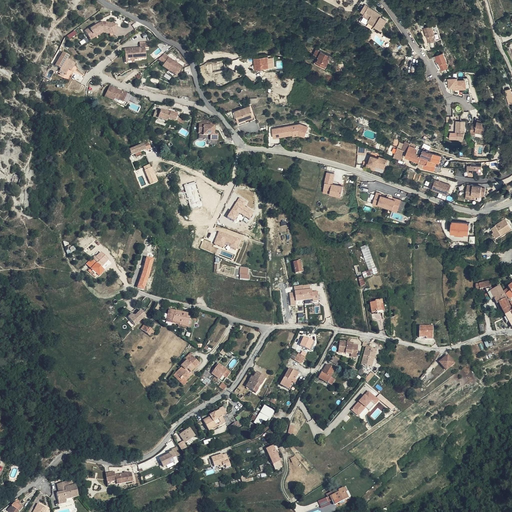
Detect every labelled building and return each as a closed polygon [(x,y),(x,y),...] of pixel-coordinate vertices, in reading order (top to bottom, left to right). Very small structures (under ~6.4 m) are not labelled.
[(376,10),(376,9),(373,6),(368,13),(372,15),(370,17),(377,21),(375,23),(369,19),(367,23),(379,31),(388,18),(382,14),(376,10)] [(99,33),(101,34),(104,32),(115,34),(117,23),(106,22),(106,24),(105,25),(101,25),(100,23),(90,29),(89,28),(84,31),(88,37),(92,34),(97,35),(99,33)] [(432,23),(424,26),(429,41),(436,39),(433,33),(435,32),(432,23)] [(70,38),(77,34),(75,30),(67,35),(70,38)] [(133,56),(133,59),(136,58),(147,56),(146,47),(151,46),(150,41),(140,43),(141,46),(126,49),(127,57),(133,56)] [(331,54),(317,47),(314,53),(319,55),(315,61),(326,66),(331,54)] [(447,59),(444,50),(436,54),(442,68),(448,66),(446,60),(447,59)] [(67,75),(70,69),(73,61),(69,59),(70,55),(62,52),(56,66),(61,69),(60,72),(67,75)] [(183,66),(165,54),(160,59),(165,63),(163,65),(177,75),(183,66)] [(255,70),(266,68),(270,67),(267,55),(253,58),(255,70)] [(86,76),(79,73),(76,80),(83,83),(86,76)] [(458,77),(448,78),(449,87),(453,87),(453,89),(467,88),(467,79),(458,79),(458,77)] [(104,97),(118,103),(120,100),(127,103),(130,94),(117,89),(117,90),(108,86),(104,97)] [(248,120),(248,105),(235,110),(239,123),(248,120)] [(167,117),(175,119),(177,112),(169,110),(168,111),(159,109),(159,110),(155,109),(153,116),(157,117),(157,116),(167,118),(167,117)] [(213,125),(203,125),(203,123),(198,123),(198,132),(203,132),(203,134),(210,134),(210,139),(218,139),(218,133),(213,132),(213,125)] [(300,123),(272,129),(274,137),(293,134),(294,135),(299,134),(301,134),(303,130),(307,131),(308,126),(300,123)] [(461,135),(469,136),(468,124),(460,124),(461,135)] [(480,127),(475,126),(472,139),(478,140),(479,135),(487,136),(489,126),(485,125),(480,124),(480,127)] [(372,149),(364,147),(364,154),(364,156),(371,157),(372,149)] [(145,149),(134,154),(136,158),(148,154),(149,153),(147,148),(145,149)] [(401,158),(405,159),(407,160),(409,156),(412,158),(416,160),(416,161),(421,163),(421,165),(424,166),(427,157),(426,157),(423,155),(413,152),(412,152),(404,149),(401,158)] [(433,153),(432,158),(429,164),(448,169),(450,159),(433,153)] [(375,164),(373,168),(379,170),(380,166),(383,167),(384,165),(392,168),(395,161),(386,159),(386,160),(378,157),(376,165),(375,164)] [(424,168),(446,174),(448,169),(429,164),(432,158),(427,157),(424,166),(424,168)] [(151,184),(158,181),(151,163),(143,166),(151,184)] [(327,171),(323,192),(342,196),(344,184),(334,182),(336,173),(327,171)] [(21,176),(13,174),(10,184),(18,186),(21,176)] [(452,184),(435,179),(432,188),(449,193),(452,184)] [(487,188),(473,187),(472,197),(478,198),(478,197),(481,197),(486,198),(487,196),(491,197),(491,189),(487,189),(487,188)] [(387,196),(382,194),(378,205),(383,206),(384,205),(398,209),(403,211),(407,201),(401,199),(401,201),(397,200),(387,196)] [(511,217),(494,229),(497,233),(511,225),(511,217)] [(471,224),(455,223),(455,234),(470,234),(471,224)] [(511,225),(497,233),(501,240),(503,239),(511,232),(511,225)] [(232,244),(230,248),(237,250),(241,239),(219,230),(214,243),(224,247),(226,242),(232,244)] [(378,273),(369,244),(361,246),(369,270),(363,272),(364,277),(378,273)] [(105,269),(113,262),(106,255),(101,260),(104,263),(102,265),(105,269)] [(154,273),(156,261),(151,260),(148,273),(142,290),(147,292),(154,273)] [(102,265),(98,261),(92,267),(96,271),(102,265)] [(307,273),(305,261),(300,262),(300,264),(298,264),(299,274),(307,273)] [(105,269),(107,271),(115,263),(113,262),(105,269)] [(95,275),(97,277),(105,269),(102,265),(96,271),(97,273),(95,275)] [(104,278),(109,272),(107,271),(105,269),(97,277),(100,279),(103,277),(104,278)] [(255,272),(247,270),(247,278),(248,278),(255,278),(255,272)] [(501,290),(500,282),(493,286),(494,289),(493,290),(492,289),(487,292),(491,298),(496,296),(494,293),(501,290)] [(302,285),(295,286),(296,292),(291,293),(292,305),(296,305),(296,301),(313,299),(313,300),(318,300),(318,292),(312,293),(312,290),(303,291),(302,285)] [(511,309),(508,303),(506,297),(499,301),(506,314),(509,312),(511,314),(511,313),(511,309)] [(381,304),(375,305),(377,314),(388,313),(388,307),(389,306),(388,301),(381,302),(381,304)] [(191,314),(179,312),(178,316),(177,316),(175,322),(181,323),(181,326),(190,327),(191,319),(190,319),(191,314)] [(132,325),(137,330),(149,318),(144,313),(142,314),(138,319),(136,316),(132,320),(135,322),(132,325)] [(154,337),(158,332),(151,327),(148,333),(154,337)] [(436,328),(423,328),(422,339),(429,339),(436,339),(436,328)] [(313,352),(317,344),(308,340),(304,348),(313,352)] [(356,353),(362,354),(362,346),(357,345),(357,344),(354,343),(347,343),(344,342),(343,353),(356,355),(356,353)] [(370,348),(365,364),(376,368),(381,351),(370,348)] [(309,360),(303,355),(299,361),(305,365),(309,360)] [(448,355),(440,361),(447,369),(455,363),(448,355)] [(197,370),(198,371),(204,365),(195,356),(190,360),(191,361),(185,367),(186,369),(180,375),(185,381),(187,379),(191,383),(198,376),(196,374),(194,373),(197,370)] [(341,366),(343,362),(336,357),(333,362),(341,366)] [(229,376),(231,373),(233,370),(227,366),(221,374),(227,379),(229,376)] [(330,385),(334,380),(334,379),(333,378),(337,370),(330,366),(326,375),(324,374),(321,380),(330,385)] [(293,372),(288,380),(296,385),(297,382),(299,383),(302,377),(293,372)] [(250,387),(258,392),(261,388),(263,390),(265,386),(266,387),(271,379),(262,373),(258,378),(256,382),(254,381),(250,387)] [(296,385),(288,380),(286,385),(289,387),(288,390),(292,391),(296,385)] [(369,391),(352,409),(359,415),(366,407),(370,410),(379,400),(369,391)] [(255,425),(260,429),(265,423),(267,425),(276,414),(269,409),(260,419),(256,423),(255,425)] [(226,417),(228,416),(225,411),(222,412),(220,414),(221,415),(216,418),(209,422),(215,433),(220,430),(219,428),(224,425),(225,427),(230,424),(226,417)] [(228,426),(232,432),(245,423),(239,415),(235,417),(238,421),(228,426)] [(194,430),(185,436),(188,441),(190,440),(192,443),(198,439),(196,435),(197,434),(194,430)] [(182,450),(187,447),(184,440),(178,443),(182,450)] [(271,457),(278,455),(274,445),(267,448),(271,457)] [(176,462),(178,464),(182,462),(178,456),(182,454),(178,446),(173,449),(175,452),(171,454),(172,455),(163,461),(167,468),(176,462)] [(228,455),(216,459),(219,467),(223,466),(224,469),(231,467),(232,469),(237,468),(232,455),(229,456),(228,455)] [(283,466),(278,455),(271,457),(276,469),(283,466)] [(168,471),(178,464),(176,462),(167,468),(168,471)] [(113,490),(136,484),(133,475),(119,479),(118,476),(110,478),(113,490)] [(61,484),(62,489),(67,487),(68,491),(64,493),(61,493),(64,504),(71,502),(70,499),(83,495),(80,484),(72,486),(72,485),(74,484),(73,480),(71,481),(61,484)] [(348,487),(335,493),(336,495),(333,496),(334,500),(336,499),(338,505),(352,499),(349,493),(350,492),(348,487)] [(46,511),(50,508),(43,503),(36,511),(46,511)]
